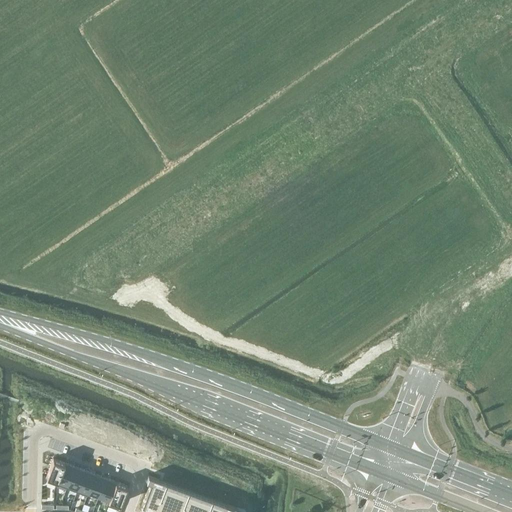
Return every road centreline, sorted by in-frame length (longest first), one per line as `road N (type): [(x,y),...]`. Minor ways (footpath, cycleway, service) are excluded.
road 1 (primary): [(383,444),(168,362),(0,315)]
road 2 (primary): [(0,324),(373,470)]
road 3 (unclassified): [(99,282),(421,59)]
road 4 (residential): [(29,511),(38,427),(143,466),(127,511)]
road 5 (unclassified): [(421,59),(511,197)]
road 6 (unclassified): [(501,270),(447,305),(411,376)]
road 7 (unclassified): [(430,383),(454,330),(501,270)]
